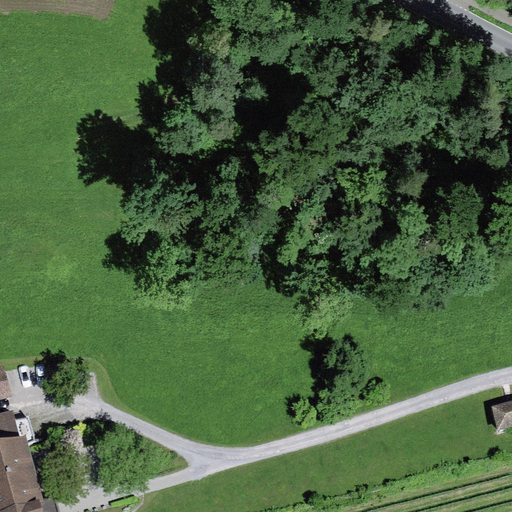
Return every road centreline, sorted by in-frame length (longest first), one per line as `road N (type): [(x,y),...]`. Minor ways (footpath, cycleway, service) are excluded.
road 1 (track): [(511,375),(220,468),(75,502)]
road 2 (track): [(38,429),(108,416),(220,468)]
